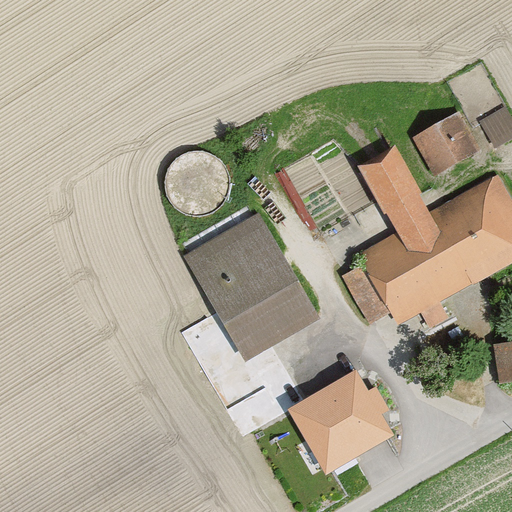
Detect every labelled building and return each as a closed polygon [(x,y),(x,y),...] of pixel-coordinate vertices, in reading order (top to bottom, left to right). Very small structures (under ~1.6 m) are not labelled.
[(511,148),(511,129),(503,116),(479,130),(496,158),(511,148)] [(481,164),(458,122),(411,147),(433,189),(481,164)] [(395,245),(359,265),(364,274),(342,286),(370,335),(390,324),(395,334),(469,292),(472,297),(511,274),(511,210),(497,184),(427,224),(418,209),(420,208),(392,159),(355,180),(383,228),(385,227),(395,245)] [(225,201),(226,189),(222,177),(213,167),(202,163),(188,163),(175,170),(168,179),(165,189),(166,201),(170,211),(177,218),(184,222),(194,224),(207,222),(214,218),(220,212),(225,201)] [(318,331),(255,224),(181,266),(244,374),(318,331)] [(511,392),(511,351),(492,354),(497,395),(511,392)] [(287,407),(324,474),(397,434),(385,412),(390,409),(376,384),(369,388),(358,369),(287,407)] [(262,376),(232,394),(255,431),(284,412),(262,376)]
